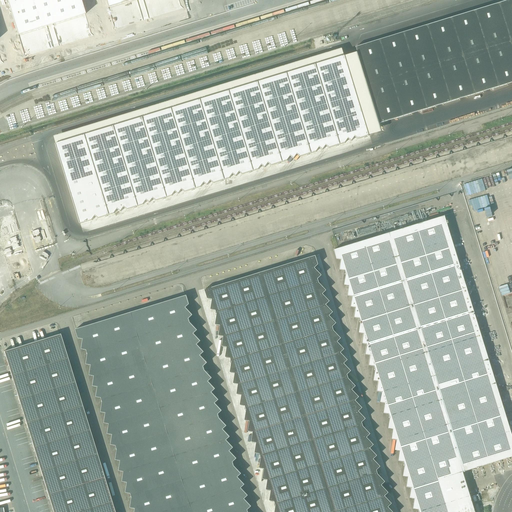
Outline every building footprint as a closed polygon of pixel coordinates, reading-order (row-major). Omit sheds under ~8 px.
[(7,0),(18,35),(85,14),(80,0),(105,0),(108,7),(131,0),(7,0)] [(380,123),(511,82),(511,0),(508,0),(356,47),(379,123),(380,123)] [(57,143),(56,144),(80,224),(92,220),(95,216),(98,218),(114,213),(117,209),(121,211),(124,207),(127,209),(143,204),(146,200),(150,202),(153,198),(156,200),(172,196),(175,191),(178,194),(182,189),(185,192),(201,187),(204,182),(207,185),(211,180),(214,183),(230,178),(233,174),(236,176),(239,172),(243,174),(259,169),(262,165),(265,167),(268,163),(271,165),(287,160),(290,156),(294,159),(297,154),(300,156),(316,152),(319,147),(323,150),(326,145),(329,148),(345,143),(348,139),(352,141),(355,136),(358,139),(369,135),(345,56),(344,56),(57,143)] [(511,435),(445,216),(444,216),(393,232),(334,250),(337,259),(341,259),(340,269),(345,270),(346,274),(346,275),(344,285),(349,285),(348,296),(353,296),(351,306),(356,307),(354,317),(360,318),(361,322),(359,332),(364,333),(362,343),(367,344),(366,354),(371,355),(369,365),(374,366),(375,370),(374,380),(379,381),(377,391),(382,392),(380,402),(385,403),(384,413),(389,414),(390,417),(390,418),(388,428),(393,429),(392,439),(397,440),(395,450),(400,451),(398,461),(404,461),(405,465),(405,466),(403,476),(408,477),(407,487),(411,487),(410,498),(415,498),(413,508),(418,509),(419,511),(475,511),(463,472),(511,456),(511,435)] [(28,273),(19,242),(17,235),(3,239),(4,242),(3,242),(3,243),(3,244),(4,244),(14,277),(28,273)] [(205,289),(205,290),(207,298),(212,299),(211,309),(216,310),(216,313),(217,314),(215,324),(220,325),(219,335),(224,336),(222,346),(227,347),(225,357),(230,358),(231,361),(231,362),(232,362),(230,372),(235,373),(233,383),(238,384),(237,394),(242,395),(240,405),(245,406),(246,409),(246,410),(245,420),(250,421),(248,431),(253,432),(251,442),(256,442),(255,453),(260,453),(261,456),(261,457),(261,458),(259,468),(264,469),(263,479),(268,479),(266,490),(271,490),(269,500),(275,501),(275,504),(276,505),(275,506),(276,506),(274,511),(393,511),(388,507),(392,503),(385,496),(388,492),(381,485),(385,481),(378,474),(378,473),(377,470),(380,466),(373,459),(377,455),(370,448),(374,445),(367,437),(370,434),(363,426),(364,426),(363,426),(363,425),(362,422),(366,418),(359,411),(362,408),(355,400),(359,397),(352,389),(356,386),(349,379),(349,378),(348,378),(348,377),(347,374),(351,371),(344,363),(348,360),(341,352),(344,349),(337,341),(341,338),(334,330),(333,329),(332,326),(336,323),(329,315),(333,312),(326,305),(330,301),(323,293),(326,290),(319,283),(319,282),(318,279),(322,275),(315,268),(318,264),(316,256),(316,255),(315,256),(294,262),(205,289)] [(236,458),(229,451),(233,447),(226,440),(230,436),(223,429),(226,426),(219,418),(218,414),(222,410),(215,403),(218,400),(211,392),(215,389),(208,381),(212,378),(205,370),(203,366),(207,363),(200,355),(204,352),(197,344),(201,341),(193,333),(197,330),(190,322),(189,318),(192,315),(185,307),(189,304),(186,295),(187,295),(186,295),(76,329),(75,329),(76,329),(78,338),(83,339),(81,349),(87,350),(88,354),(86,364),(91,365),(89,375),(94,376),(93,386),(98,387),(96,397),(101,398),(102,401),(101,412),(106,413),(104,423),(109,423),(107,434),(112,434),(111,444),(116,445),(117,449),(115,460),(120,460),(119,470),(124,471),(122,481),(127,482),(126,492),(131,493),(132,497),(130,507),(135,508),(134,511),(248,511),(247,510),(251,506),(244,499),(248,495),(241,488),(244,484),(237,477),(241,473),(234,466),(233,462),(236,458)] [(114,511),(106,482),(60,334),(4,351),(53,511),(114,511)]
